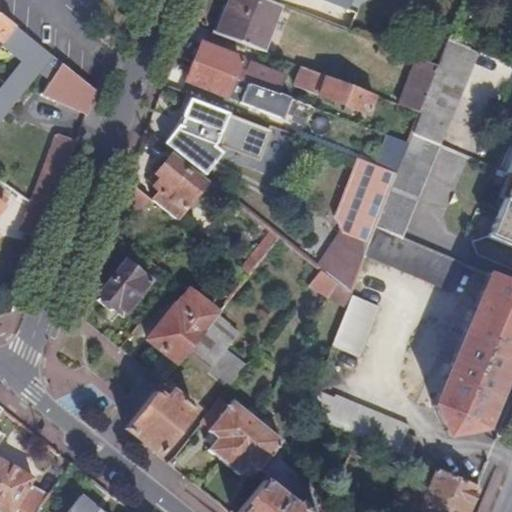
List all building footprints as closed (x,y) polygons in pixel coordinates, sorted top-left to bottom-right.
[(280,6),(263,0),(228,0),(216,34),(263,52),(280,6)] [(350,0),(320,0),(347,10),(350,0)] [(16,28),(0,15),(0,39),(3,43),(16,28)] [(0,114),(48,53),(16,28),(3,43),(0,46),(0,114)] [(441,146),(480,53),(450,40),(440,66),(422,112),(413,134),(441,146)] [(201,44),(194,60),(194,62),(253,85),(257,87),(258,85),(279,93),(285,77),(248,62),(244,72),(237,69),(240,59),(201,44)] [(400,63),(404,53),(381,44),(377,54),(400,63)] [(400,104),(422,112),(440,66),(418,58),(400,104)] [(88,115),(97,92),(58,61),(40,93),(88,115)] [(253,85),(194,62),(191,69),(187,68),(184,75),(188,77),(186,82),(225,98),(230,84),(236,86),(234,90),(250,96),(253,85)] [(370,114),(376,96),(303,68),(296,87),(370,114)] [(268,103),(272,93),(257,87),(253,85),(250,96),(268,103)] [(278,95),(279,93),(258,85),(257,87),(272,93),(278,95)] [(192,122),(188,133),(252,158),(264,129),(190,100),(182,118),(192,122)] [(178,130),(188,133),(192,122),(182,118),(178,130)] [(40,238),(81,132),(67,127),(59,132),(23,231),(40,238)] [(397,175),(377,228),(405,240),(441,146),(413,134),(409,145),(405,156),(397,175)] [(383,169),(397,175),(405,156),(390,150),(383,169)] [(154,201),(177,220),(205,185),(171,158),(156,175),(162,180),(156,187),(161,192),(154,201)] [(337,284),(351,295),(367,255),(377,228),(397,175),(383,169),(356,159),(332,217),(342,232),(318,269),(321,272),(337,284)] [(151,200),(127,180),(120,197),(140,213),(151,200)] [(511,183),(489,239),(511,248),(511,183)] [(377,228),(367,255),(453,293),(464,266),(405,240),(377,228)] [(248,277),(279,238),(271,232),(240,271),(248,277)] [(151,283),(125,261),(98,295),(99,297),(97,300),(110,311),(112,308),(114,309),(117,306),(127,313),(151,283)] [(331,295),(337,284),(321,272),(311,286),(329,299),(331,295)] [(511,360),(511,286),(488,276),(433,407),(447,437),(483,429),(511,360)] [(346,306),(351,295),(337,284),(331,295),(346,306)] [(189,351),(217,315),(187,291),(149,339),(179,363),(189,351)] [(346,306),(331,346),(360,356),(379,307),(351,295),(346,306)] [(229,389),(246,366),(225,350),(239,332),(217,315),(189,351),(209,367),(206,370),(229,389)] [(328,354),(314,390),(319,392),(340,384),(328,354)] [(319,392),(314,390),(304,415),(321,422),(400,455),(410,427),(338,397),(337,400),(319,392)] [(165,401),(155,393),(126,430),(159,457),(194,411),(171,392),(165,401)] [(224,463),(257,422),(233,403),(232,404),(223,396),(203,423),(211,429),(209,433),(217,439),(208,451),(224,463)] [(321,422),(304,415),(291,449),(306,456),(321,422)] [(281,460),(288,451),(279,443),(280,441),(257,422),(224,463),(240,476),(249,465),(257,471),(259,468),(269,476),(281,460)] [(0,487),(22,500),(29,487),(33,480),(18,472),(19,468),(11,464),(10,467),(0,461),(0,439),(2,436),(0,434),(0,487)] [(292,509),(296,511),(322,511),(329,499),(281,460),(269,476),(267,478),(298,502),(292,509)] [(478,488),(438,471),(422,509),(428,511),(467,511),(470,508),(478,488)] [(296,511),(292,509),(274,495),(276,492),(263,482),(240,511),(296,511)] [(19,511),(16,510),(22,500),(0,487),(0,511),(19,511)] [(37,511),(39,510),(48,498),(29,487),(22,500),(16,510),(19,511),(37,511)] [(97,511),(80,498),(68,511),(97,511)]
